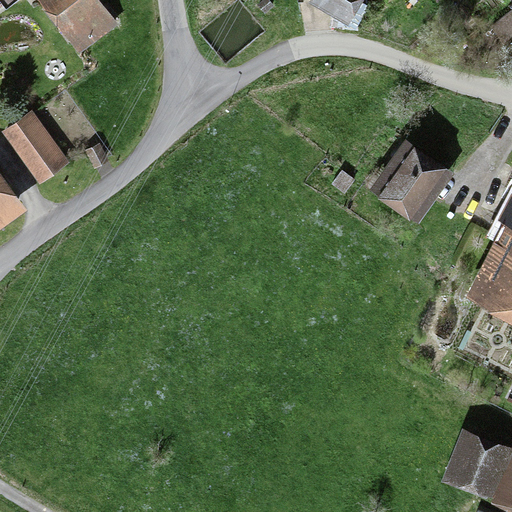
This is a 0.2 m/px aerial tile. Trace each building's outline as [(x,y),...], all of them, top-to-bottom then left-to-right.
[(48,0),(46,2),(79,48),(115,22),(98,0),(48,0)] [(273,4),(269,0),(264,0),(260,4),(265,10),(273,4)] [(354,0),(314,0),(344,17),(354,0)] [(511,10),(492,25),(503,38),(511,31),(511,10)] [(31,114),(6,132),(40,177),(64,159),(31,114)] [(442,171),(404,144),(384,172),(390,176),(383,185),(416,208),(442,171)] [(99,146),(90,151),(97,163),(106,158),(99,146)] [(0,217),(16,206),(3,187),(7,184),(2,177),(0,178),(0,217)] [(511,188),(501,183),(487,210),(511,222),(511,240),(486,292),(511,304),(511,188)] [(496,451),(472,442),(461,469),(486,478),(496,451)] [(511,470),(501,496),(511,500),(511,470)]
